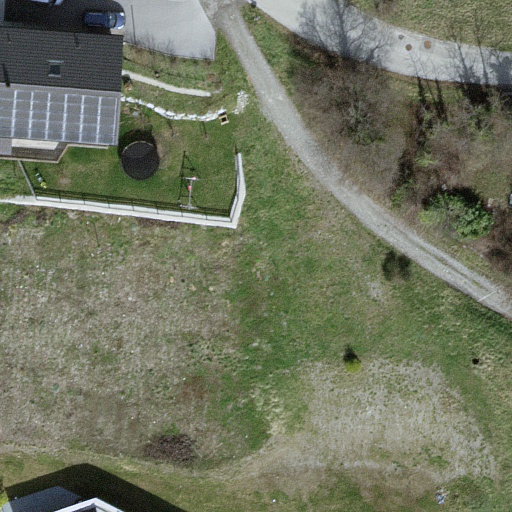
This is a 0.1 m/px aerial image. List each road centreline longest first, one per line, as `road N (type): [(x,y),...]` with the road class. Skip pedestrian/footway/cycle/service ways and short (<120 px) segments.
road 1 (track): [(218,0),(238,73),(390,225),(511,294)]
road 2 (residential): [(265,0),(354,46),(511,75)]
